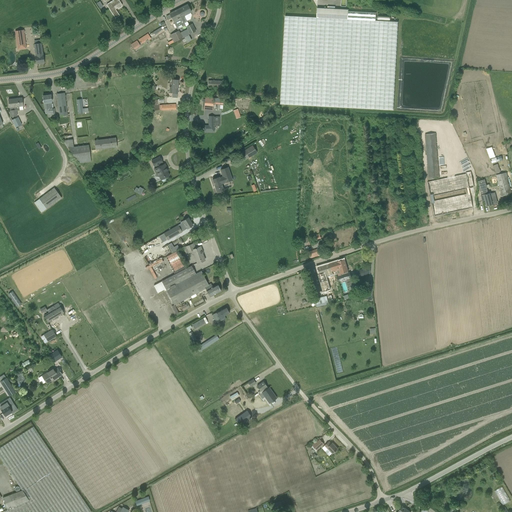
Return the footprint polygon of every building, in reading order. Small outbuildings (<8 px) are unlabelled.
[(122,5),(120,2),(118,0),(113,0),(106,5),(115,18),(119,15),(115,9),(117,8),(118,9),(122,6),(122,5)] [(187,5),(177,10),(184,23),(187,22),(187,21),(190,19),(192,15),(190,12),(191,12),(187,5)] [(398,22),(375,21),(376,13),(348,11),(348,10),(317,8),(317,18),(285,16),(281,104),(394,110),(398,22)] [(184,23),(177,10),(169,14),(176,27),(184,23)] [(192,24),(188,26),(186,27),(188,30),(190,34),(196,31),(192,24)] [(26,44),(24,30),(15,31),(17,46),(26,44)] [(190,34),(188,30),(180,34),(178,31),(171,35),(174,42),(190,34)] [(34,41),(34,44),(37,64),(44,63),(41,43),(40,40),(34,41)] [(135,49),(141,45),(137,40),(131,44),(135,49)] [(178,88),(179,80),(172,79),(171,87),(169,87),(169,93),(170,93),(172,94),(172,97),(177,98),(178,88)] [(57,94),(59,113),(60,117),(68,116),(65,93),(57,94)] [(55,109),(52,109),(51,95),(43,96),(45,114),(47,113),(48,118),(56,117),(55,109)] [(17,116),(16,111),(20,110),(19,106),(23,106),(22,98),(22,99),(16,99),(8,100),(10,117),(17,116)] [(82,103),(77,104),(78,114),(83,113),(88,112),(88,108),(82,109),(82,103)] [(214,116),(209,116),(209,125),(204,125),(204,132),(214,132),(214,125),(217,125),(217,117),(214,117),(214,116)] [(22,125),(18,117),(12,120),(15,128),(22,125)] [(425,134),(429,179),(440,178),(436,133),(425,134)] [(116,137),(96,140),(94,140),(96,149),(117,147),(116,137)] [(91,161),(89,145),(68,148),(78,163),(91,161)] [(239,153),(244,161),(257,152),(252,145),(239,153)] [(165,169),(167,168),(164,164),(161,166),(160,164),(162,162),(160,157),(151,161),(154,166),(156,166),(157,168),(154,169),(158,177),(159,176),(161,180),(162,181),(163,181),(164,181),(165,181),(165,180),(165,179),(165,178),(169,176),(167,172),(165,169)] [(228,167),(226,167),(221,169),(224,179),(220,180),(219,177),(213,179),(217,193),(223,191),(221,184),(232,180),(228,167)] [(474,188),(471,172),(466,173),(466,174),(427,182),(434,216),(473,208),(469,189),(474,188)] [(511,194),(510,189),(506,172),(496,175),(502,196),(511,194)] [(99,187),(103,184),(104,184),(102,182),(101,182),(100,179),(93,182),(96,188),(99,187)] [(488,193),(485,179),(478,181),(481,194),(488,193)] [(41,212),(47,208),(61,198),(54,187),(39,198),(40,199),(34,203),(41,212)] [(488,206),(493,204),(490,194),(481,196),(483,201),(485,201),(486,206),(487,206),(488,205),(488,206)] [(193,225),(188,218),(181,222),(181,223),(164,233),(168,240),(181,232),(193,225)] [(310,245),(308,237),(299,240),(302,247),(310,245)] [(197,263),(205,260),(199,247),(195,248),(193,244),(185,247),(187,252),(192,250),(197,263)] [(311,250),(313,256),(323,254),(322,247),(311,250)] [(174,305),(205,288),(205,287),(209,285),(201,271),(196,273),(191,265),(186,268),(177,251),(174,253),(171,254),(167,256),(175,272),(174,272),(174,274),(161,281),(166,290),(167,291),(174,305)] [(152,266),(163,261),(162,259),(148,265),(154,279),(157,278),(152,266)] [(337,263),(330,265),(332,272),(337,270),(338,274),(347,272),(348,271),(345,259),(337,262),(337,263)] [(333,275),(332,272),(330,265),(330,264),(318,267),(320,274),(325,272),(327,277),(333,275)] [(338,276),(337,276),(339,282),(346,279),(347,282),(352,280),(351,278),(354,277),(354,279),(369,274),(367,268),(352,273),(353,275),(351,275),(350,272),(348,273),(347,272),(338,274),(338,276)] [(330,289),(327,277),(325,272),(320,274),(318,275),(323,292),(330,289)] [(164,290),(165,291),(166,290),(161,281),(153,285),(154,286),(158,293),(164,290)] [(205,288),(210,297),(211,296),(211,295),(213,294),(213,295),(221,291),(217,284),(213,286),(211,284),(209,285),(205,287),(205,288)] [(17,307),(22,304),(13,291),(8,294),(17,307)] [(44,316),(48,322),(64,313),(58,303),(47,310),(49,313),(44,316)] [(225,316),(229,313),(226,307),(216,313),(212,315),(214,318),(217,323),(226,318),(225,316)] [(206,317),(192,323),(194,328),(208,322),(206,317)] [(56,336),(52,330),(44,335),(48,341),(56,336)] [(208,346),(220,339),(217,334),(205,342),(208,346)] [(53,363),(62,357),(57,350),(48,356),(53,363)] [(42,376),(47,383),(54,378),(55,379),(62,374),(58,368),(54,370),(53,369),(42,376)] [(0,381),(9,396),(16,392),(6,378),(0,381)] [(247,383),(249,385),(250,387),(256,384),(253,379),(247,383)] [(264,397),(269,403),(276,398),(273,394),(271,392),(272,392),(269,388),(267,389),(266,387),(267,387),(263,382),(257,386),(260,390),(258,392),(260,394),(262,393),(264,397)] [(229,397),(231,401),(239,396),(237,392),(229,397)] [(17,409),(11,400),(3,404),(5,407),(1,409),(5,416),(11,412),(12,412),(17,409)] [(251,417),(247,410),(234,419),(239,426),(251,417)] [(91,511),(33,426),(0,447),(0,457),(22,490),(3,498),(4,500),(3,501),(3,502),(4,502),(7,510),(0,511),(91,511)] [(317,450),(320,447),(324,444),(320,439),(316,443),(315,442),(312,444),(313,446),(317,450)] [(336,451),(338,449),(332,443),(331,444),(329,442),(324,446),(327,450),(325,451),(329,456),(332,453),(333,454),(334,453),(334,454),(337,452),(336,451)] [(135,501),(137,506),(146,502),(144,498),(135,501)] [(282,507),(280,502),(272,504),(274,510),(282,507)]
